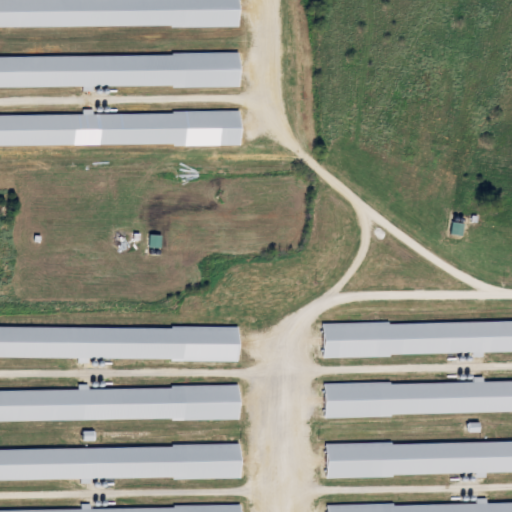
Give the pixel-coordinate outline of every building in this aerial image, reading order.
[(0,0),(0,28),(241,26),(240,0),(0,0)] [(0,56),(0,88),(110,89),(110,88),(241,88),(241,56),(0,56)] [(0,147),(242,145),(242,113),(96,114),(96,110),(85,110),(85,115),(0,115),(0,147)] [(511,321),(325,325),(325,357),(475,355),(475,358),(486,358),(485,353),(511,352),(511,321)] [(240,329),(0,326),(0,358),(80,359),(80,363),(106,364),(106,360),(240,361),(240,329)] [(327,416),(511,413),(511,381),(486,382),(486,378),(475,378),(475,382),(326,384),(327,416)] [(0,422),(240,419),(240,386),(91,389),(91,385),(81,385),(81,390),(0,391),(0,422)] [(511,472),(511,441),(327,445),(328,478),(477,475),(477,478),(489,478),(489,473),(511,472)] [(0,481),(242,478),(242,446),(0,449),(0,481)] [(328,511),(428,511),(511,511),(511,502),(329,505),(328,511)]
